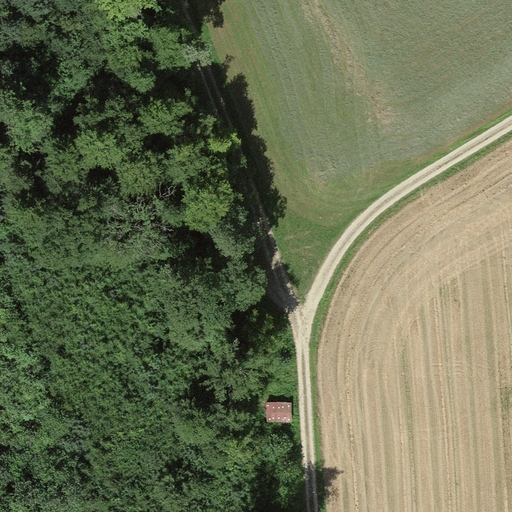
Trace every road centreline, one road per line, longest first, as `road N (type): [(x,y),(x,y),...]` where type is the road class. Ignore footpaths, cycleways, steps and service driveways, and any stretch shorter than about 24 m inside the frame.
road 1 (track): [(150,0),(295,319)]
road 2 (track): [(511,124),(382,201),(323,266),(295,319)]
road 3 (track): [(308,511),(295,319)]
